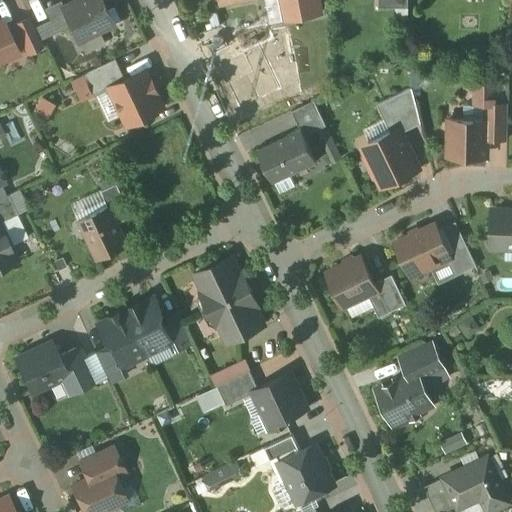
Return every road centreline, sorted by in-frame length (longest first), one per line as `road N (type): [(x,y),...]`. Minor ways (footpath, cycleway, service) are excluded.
road 1 (residential): [(255,217),(0,337)]
road 2 (residential): [(275,261),(396,511)]
road 3 (residential): [(275,261),(438,189),(511,183)]
road 4 (residential): [(154,0),(255,217)]
